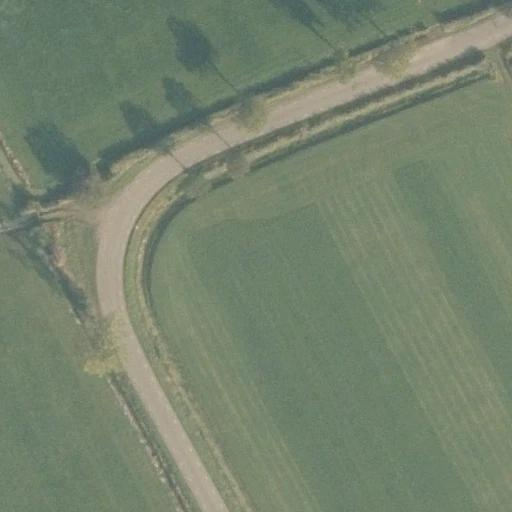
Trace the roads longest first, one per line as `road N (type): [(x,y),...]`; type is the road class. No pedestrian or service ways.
road 1 (tertiary): [(212,511),(111,324),(104,262),(125,202),(176,156),(511,18)]
road 2 (track): [(0,227),(53,212),(121,209)]
